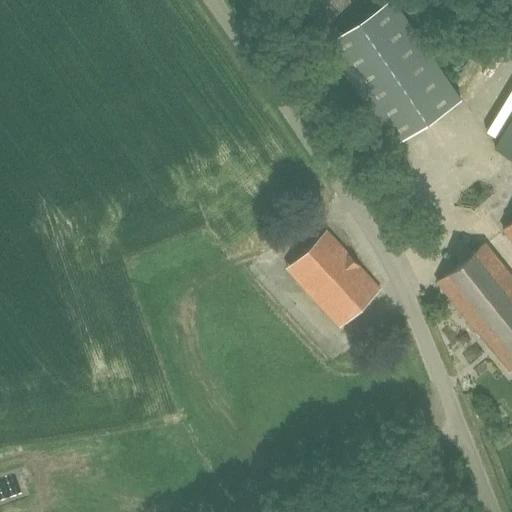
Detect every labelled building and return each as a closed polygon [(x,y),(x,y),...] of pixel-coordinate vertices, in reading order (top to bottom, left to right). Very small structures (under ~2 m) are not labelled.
[(392,0),(388,0),(324,44),(392,144),(460,98),(392,0)] [(464,41),(482,34),(476,20),(459,27),(464,41)] [(511,219),(502,228),(511,240),(511,219)] [(286,268),(339,326),(379,289),(326,231),(286,268)] [(509,370),(511,367),(511,277),(484,243),(436,281),(478,333),(479,332),(509,370)]
